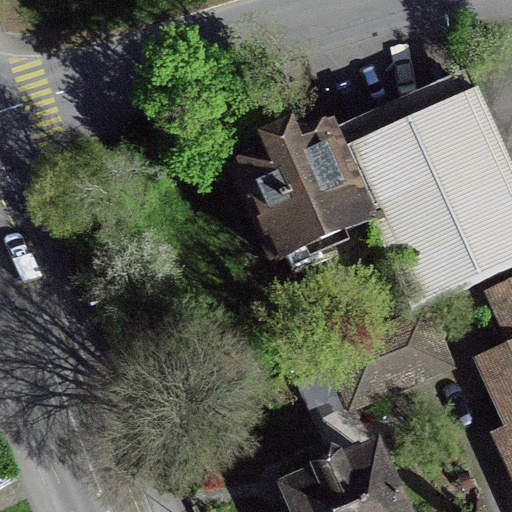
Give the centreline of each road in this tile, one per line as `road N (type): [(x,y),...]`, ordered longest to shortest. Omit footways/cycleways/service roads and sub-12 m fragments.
road 1 (residential): [(0,111),(368,0)]
road 2 (primary): [(105,511),(0,273)]
